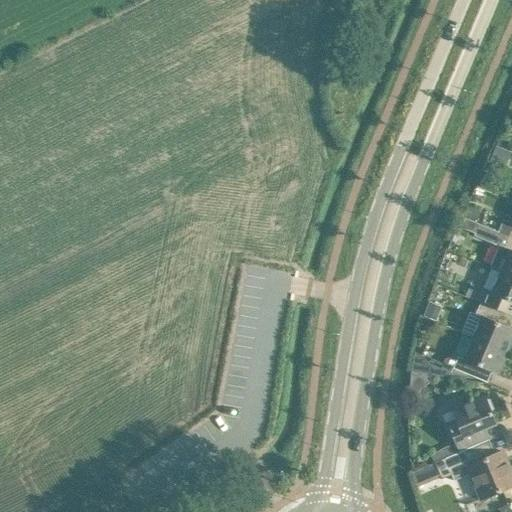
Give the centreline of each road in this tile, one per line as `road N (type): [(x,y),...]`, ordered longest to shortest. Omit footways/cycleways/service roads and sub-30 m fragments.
road 1 (secondary): [(463,0),(377,203),(310,511)]
road 2 (secondary): [(351,511),(352,457),(382,281),(402,210),(490,0)]
